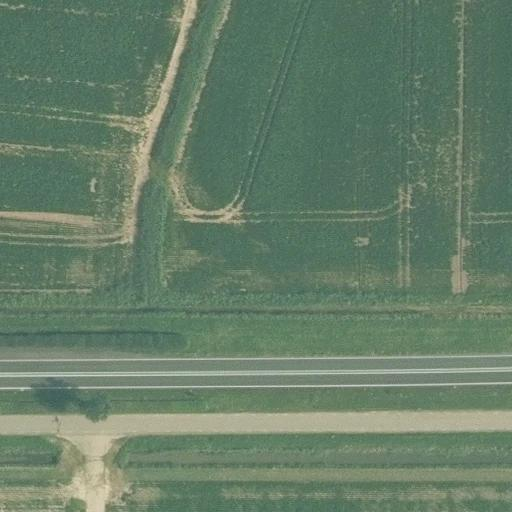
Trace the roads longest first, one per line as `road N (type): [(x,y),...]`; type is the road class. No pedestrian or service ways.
road 1 (trunk): [(511,369),(0,377)]
road 2 (unclassified): [(511,422),(0,427)]
